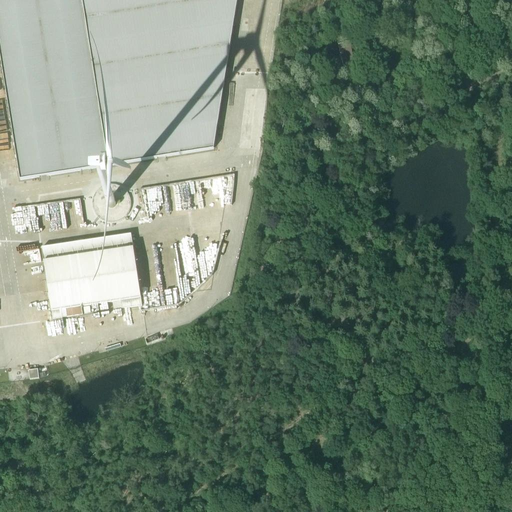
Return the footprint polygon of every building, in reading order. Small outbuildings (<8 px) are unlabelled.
[(0,0),(0,62),(18,180),(217,148),(237,0),(0,0)] [(478,2),(460,8),(466,24),(483,17),(478,2)] [(256,73),(268,74),(269,66),(271,66),(273,45),(275,45),(276,31),(261,29),(256,73)] [(338,45),(344,69),(355,67),(349,42),(338,45)] [(488,57),(478,61),(480,70),(491,67),(488,57)] [(396,91),(394,83),(382,87),(384,94),(396,91)] [(327,123),(300,135),(304,144),(331,132),(327,123)] [(318,157),(322,164),(332,159),(328,153),(318,157)] [(131,249),(46,260),(54,316),(139,305),(131,249)] [(42,254),(33,254),(33,263),(42,263),(42,254)] [(163,331),(143,337),(146,347),(166,341),(163,331)] [(468,350),(464,363),(481,367),(485,355),(468,350)] [(38,369),(28,370),(29,381),(39,379),(38,369)] [(374,424),(365,444),(375,447),(379,439),(387,443),(391,435),(383,431),(384,429),(374,424)] [(393,439),(390,446),(397,449),(400,442),(393,439)]
